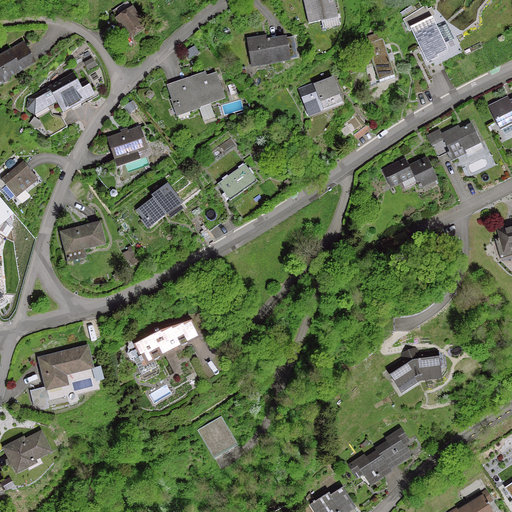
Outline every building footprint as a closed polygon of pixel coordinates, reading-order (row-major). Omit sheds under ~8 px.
[(309,0),(303,2),(308,24),(320,21),(322,29),(339,25),(333,0),(309,0)] [(146,23),(133,6),(117,18),(129,35),(146,23)] [(405,34),(411,31),(426,62),(432,59),(435,66),(459,54),(445,25),(436,29),(425,6),(404,18),(398,21),(405,34)] [(380,32),(368,36),(370,43),(367,45),(379,80),(395,74),(380,32)] [(268,39),(268,40),(266,40),(267,42),(263,43),(263,37),(246,40),(250,63),(265,61),(266,64),(289,60),(285,38),(269,41),(268,39)] [(11,54),(8,56),(5,52),(0,54),(0,55),(1,56),(0,56),(0,84),(8,79),(7,77),(34,62),(25,46),(11,54)] [(205,78),(203,74),(185,80),(186,81),(168,88),(172,101),(171,101),(176,116),(198,108),(196,102),(207,98),(209,103),(223,98),(215,74),(205,78)] [(71,107),(71,108),(94,95),(93,94),(86,82),(79,86),(72,75),(28,100),(27,109),(33,114),(56,102),(62,112),(71,107)] [(315,87),(314,85),(298,91),(308,117),(322,112),(322,110),(341,103),(333,82),(320,87),(319,86),(315,87)] [(511,101),(505,105),(503,101),(489,107),(499,128),(511,121),(511,101)] [(365,127),(355,114),(344,122),(353,135),(365,127)] [(438,131),(426,137),(436,157),(445,153),(450,162),(464,155),(466,158),(483,150),(470,125),(456,132),(454,129),(440,135),(438,131)] [(139,128),(107,139),(117,167),(139,159),(136,152),(146,149),(139,128)] [(236,149),(231,142),(220,150),(225,157),(236,149)] [(436,179),(427,162),(406,173),(402,165),(385,173),(392,186),(400,182),(403,189),(416,183),(418,188),(436,179)] [(15,197),(36,180),(22,163),(1,180),(15,197)] [(255,182),(256,182),(244,166),(217,185),(229,201),(227,198),(253,179),(255,182)] [(147,223),(163,211),(165,214),(167,214),(170,218),(182,208),(165,186),(152,196),(153,198),(138,210),(147,223)] [(104,244),(99,223),(60,233),(67,261),(82,257),(81,254),(84,253),(83,249),(104,244)] [(509,249),(511,248),(511,226),(498,231),(500,239),(495,240),(500,258),(511,255),(509,249)] [(407,238),(403,231),(391,238),(390,237),(379,242),(383,250),(407,238)] [(392,332),(392,318),(379,318),(379,332),(392,332)] [(153,360),(198,337),(189,319),(180,323),(180,322),(158,328),(155,328),(153,329),(152,331),(127,344),(126,348),(128,351),(126,354),(129,360),(130,360),(140,381),(144,382),(158,375),(159,371),(153,360)] [(414,346),(401,349),(405,363),(391,372),(401,388),(417,378),(428,376),(428,373),(436,372),(436,371),(443,368),(441,356),(437,352),(437,351),(416,354),(414,346)] [(86,348),(39,359),(46,389),(61,385),(59,375),(91,367),(86,348)] [(97,381),(102,379),(99,367),(93,369),(97,381)] [(317,406),(318,408),(321,412),(328,407),(324,403),(323,402),(317,406)] [(213,459),(236,445),(220,417),(197,431),(213,459)] [(22,439),(4,449),(16,471),(27,466),(25,463),(48,451),(40,434),(23,442),(22,439)] [(376,452),(389,470),(397,464),(395,462),(407,455),(405,451),(409,449),(399,434),(395,436),(394,434),(386,439),(387,442),(375,449),(376,452)] [(381,477),(390,472),(389,470),(376,452),(365,459),(363,456),(355,462),(357,464),(353,467),(362,482),(366,479),(368,483),(380,475),(381,477)] [(346,511),(353,508),(340,487),(328,495),(326,492),(311,502),(312,503),(309,505),(313,511),(346,511)] [(486,503),(483,499),(488,496),(485,491),(477,497),(478,499),(462,509),(460,507),(450,511),(491,511),(487,504),(488,504),(487,502),(486,503)]
